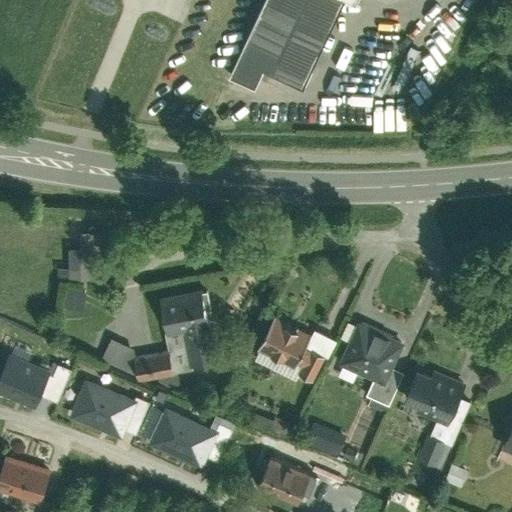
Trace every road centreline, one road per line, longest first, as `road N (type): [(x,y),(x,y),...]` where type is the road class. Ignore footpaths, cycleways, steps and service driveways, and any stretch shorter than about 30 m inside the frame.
road 1 (secondary): [(425,188),(197,186),(0,150)]
road 2 (residential): [(261,511),(0,413)]
road 3 (residential): [(425,188),(430,240),(458,299),(489,332),(511,343)]
